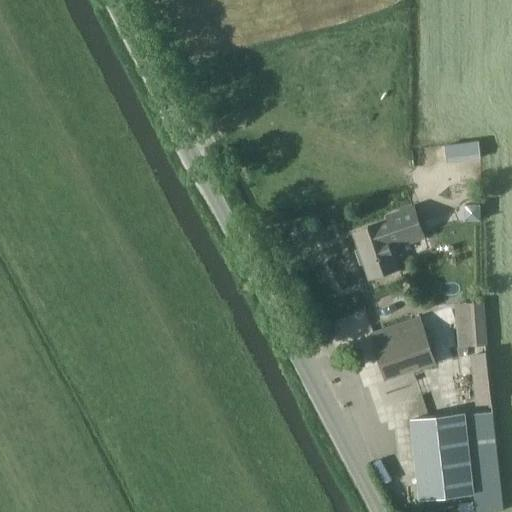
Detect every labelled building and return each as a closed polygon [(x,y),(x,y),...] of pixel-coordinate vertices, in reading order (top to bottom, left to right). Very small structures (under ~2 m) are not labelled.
[(354,233),(370,279),(398,269),(392,250),(426,238),(411,204),(386,214),(389,221),(354,233)] [(457,311),(457,345),(475,345),(475,311),(457,311)] [(421,318),(383,331),(387,345),(376,349),(387,379),(436,362),(421,318)] [(474,350),(477,401),(494,401),(491,350),(474,350)] [(410,419),(419,500),(475,494),(465,413),(410,419)] [(458,511),(470,511),(475,511),(474,501),(458,503),(458,511)]
